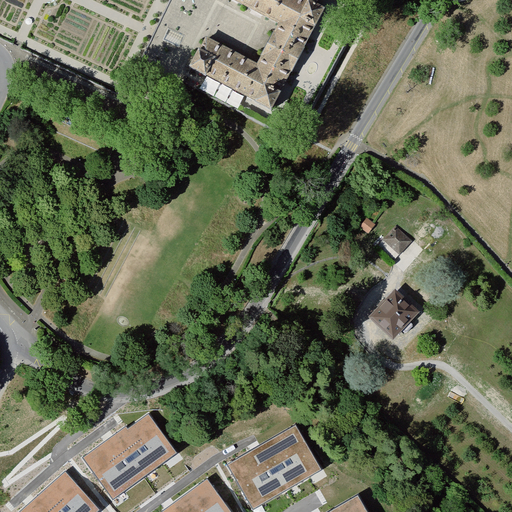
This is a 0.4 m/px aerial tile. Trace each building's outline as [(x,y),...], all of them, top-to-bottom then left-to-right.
[(233,56),(204,41),(189,70),(270,112),(324,10),(316,6),(319,0),(306,0),(306,1),(304,0),(227,0),(256,15),(276,25),(254,67),(233,56)] [(361,224),(369,231),(376,223),(369,216),(361,224)] [(380,248),(394,261),(412,242),(398,229),(380,248)] [(392,342),(418,314),(394,292),(368,319),(392,342)] [(496,402),(506,391),(497,383),(487,394),(496,402)] [(126,427),(83,458),(113,500),(178,454),(149,414),(128,429),(126,427)] [(296,425),(227,464),(254,509),(322,470),(296,425)] [(65,471),(19,511),(98,511),(100,510),(65,471)] [(232,511),(208,479),(161,511),(232,511)] [(368,511),(359,495),(329,511),(368,511)]
